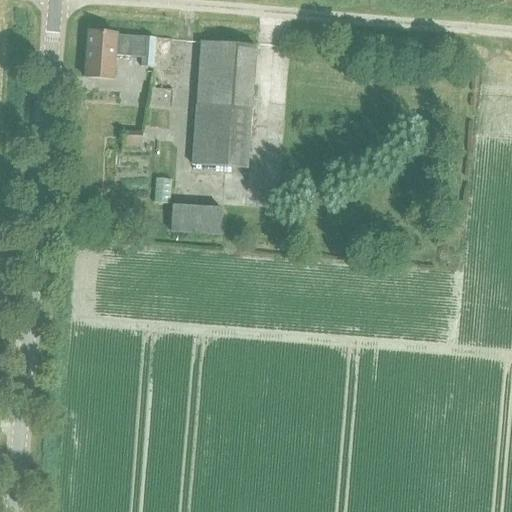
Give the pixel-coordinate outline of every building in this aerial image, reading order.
[(151,69),(154,39),(87,33),(83,77),(112,80),(114,56),(140,59),(140,68),(151,69)] [(245,169),(255,46),(200,42),(191,165),(245,169)] [(141,133),(122,133),(121,152),(141,153),(141,133)] [(158,200),(171,200),(171,174),(157,174),(158,200)] [(221,210),(171,207),(169,234),(219,237),(221,210)]
